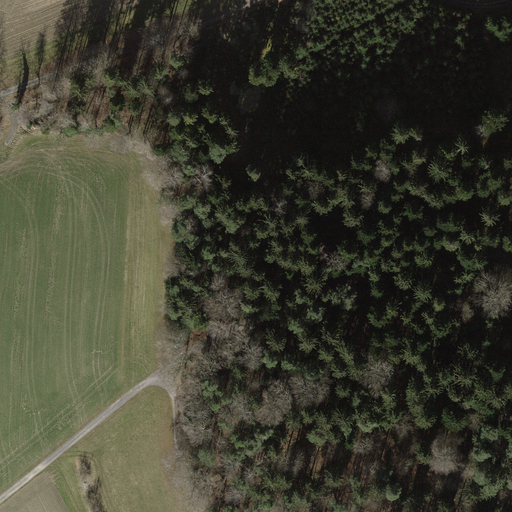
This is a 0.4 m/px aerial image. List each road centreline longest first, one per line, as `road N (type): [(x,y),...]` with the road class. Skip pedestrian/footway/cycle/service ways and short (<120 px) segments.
road 1 (track): [(0,501),(185,354),(320,289),(416,254),(511,243)]
road 2 (track): [(0,94),(245,0)]
road 3 (track): [(202,511),(180,471),(174,400),(155,377)]
